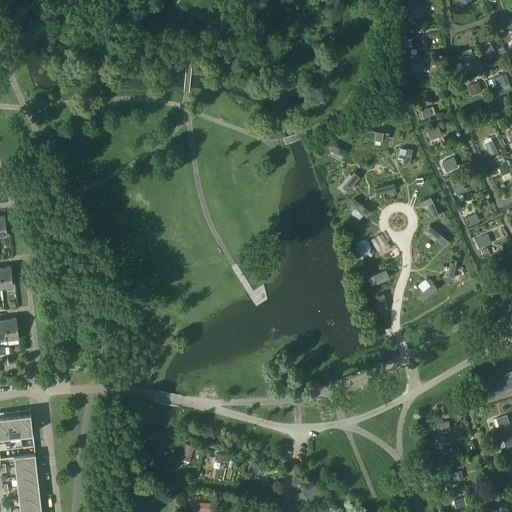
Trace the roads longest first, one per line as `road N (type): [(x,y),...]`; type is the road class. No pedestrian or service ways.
road 1 (unclassified): [(102,391),(183,400),(298,431),(342,425)]
road 2 (residential): [(417,389),(395,322),(403,237)]
road 3 (residential): [(55,511),(41,389)]
road 4 (unclassified): [(417,511),(397,457),(342,425)]
